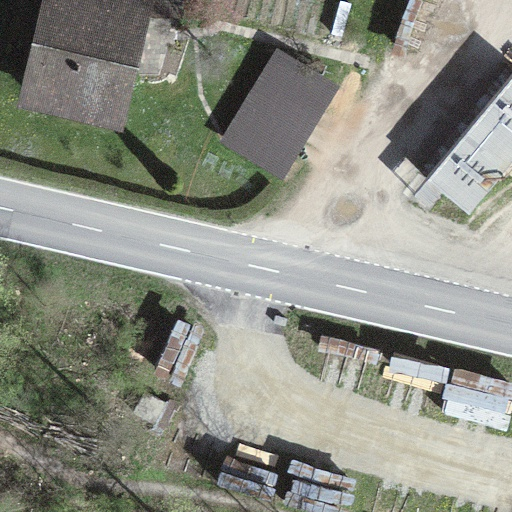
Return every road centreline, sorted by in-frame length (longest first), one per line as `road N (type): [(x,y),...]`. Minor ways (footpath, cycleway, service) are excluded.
road 1 (secondary): [(511,328),(0,208)]
road 2 (track): [(341,287),(450,0)]
